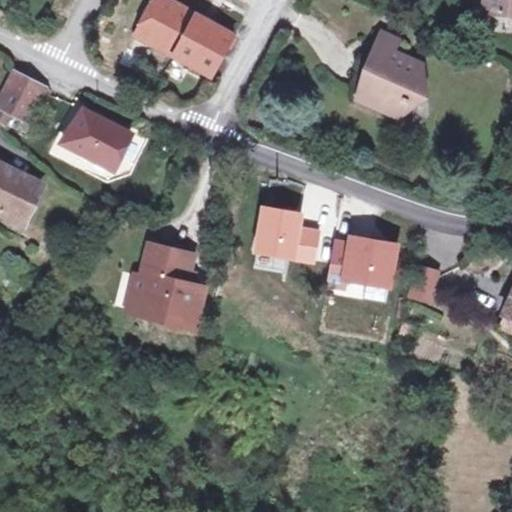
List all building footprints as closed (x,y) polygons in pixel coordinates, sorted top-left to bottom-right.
[(241,35),(179,0),(158,0),(141,33),(219,76),(241,35)] [(511,0),(484,0),(484,15),(511,16),(511,0)] [(381,34),(378,41),(394,49),(397,43),(381,34)] [(394,49),(378,41),(367,64),(375,67),(362,94),(382,103),(378,111),(398,119),(408,99),(425,98),(423,69),(392,54),(394,49)] [(375,67),(367,64),(352,99),(378,111),(382,103),(362,94),(375,67)] [(52,91),(23,76),(6,110),(21,117),(36,124),(50,95),(52,91)] [(56,98),(50,95),(36,124),(42,127),(56,98)] [(135,134),(89,109),(69,140),(120,167),(135,134)] [(21,117),(6,110),(0,120),(13,132),(21,117)] [(45,190),(0,167),(0,209),(26,223),(45,190)] [(305,216),(270,210),(263,252),(298,258),(317,261),(322,234),(303,231),(305,216)] [(358,239),(356,246),(340,243),(333,284),(350,286),(351,278),(395,286),(402,247),(358,239)] [(151,295),(147,310),(193,322),(202,284),(192,282),(177,278),(184,250),(149,242),(142,271),(147,272),(142,293),(151,295)] [(177,278),(192,282),(194,272),(189,271),(194,252),(184,250),(177,278)] [(147,272),(142,271),(137,270),(128,306),(147,310),(151,295),(142,293),(147,272)] [(456,285),(438,279),(428,307),(446,313),(456,285)]
